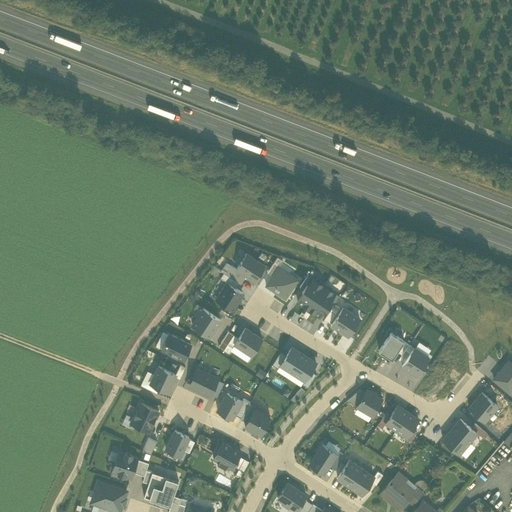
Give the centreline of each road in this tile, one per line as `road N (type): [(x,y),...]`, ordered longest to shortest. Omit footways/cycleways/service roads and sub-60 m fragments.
road 1 (motorway): [(0,43),(511,239)]
road 2 (motorway): [(511,214),(0,18)]
road 3 (track): [(154,0),(511,143)]
road 4 (residential): [(99,374),(221,424),(273,457)]
road 5 (residential): [(357,368),(442,415),(477,375)]
road 6 (residential): [(273,457),(357,368)]
